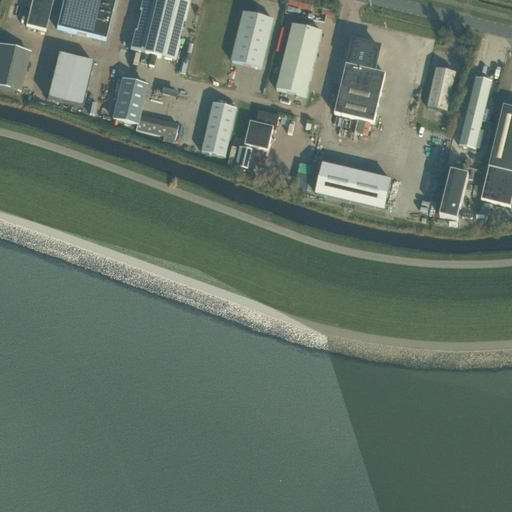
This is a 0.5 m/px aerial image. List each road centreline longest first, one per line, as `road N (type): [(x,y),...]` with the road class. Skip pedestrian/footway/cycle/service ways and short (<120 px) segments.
road 1 (unclassified): [(511,267),(431,268),(325,250),(0,136)]
road 2 (unclassified): [(0,223),(340,339),(418,351),(511,351)]
road 3 (secondary): [(511,33),(375,0)]
